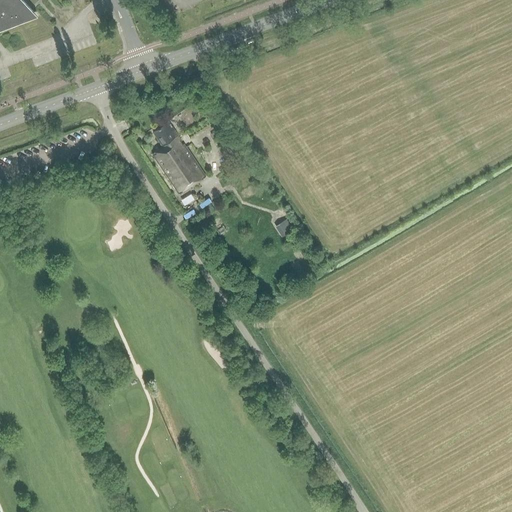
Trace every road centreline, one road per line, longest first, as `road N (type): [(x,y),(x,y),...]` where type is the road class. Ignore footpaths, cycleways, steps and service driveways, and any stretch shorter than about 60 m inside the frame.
road 1 (unclassified): [(364,511),(125,151),(96,88)]
road 2 (tertiary): [(143,69),(325,0)]
